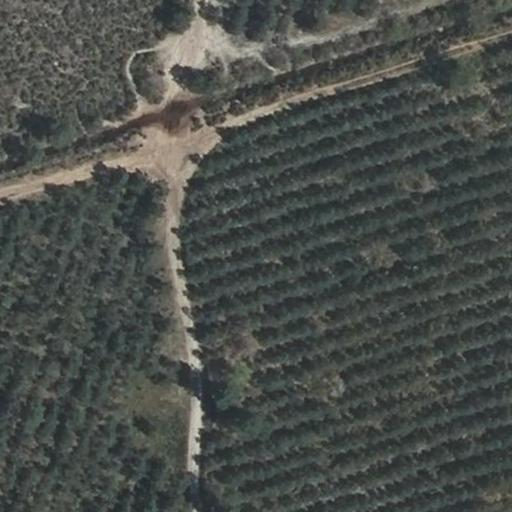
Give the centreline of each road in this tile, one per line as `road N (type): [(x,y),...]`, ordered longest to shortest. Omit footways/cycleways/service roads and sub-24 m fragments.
road 1 (track): [(207,511),(196,485),(207,373),(196,181),(260,115),(511,39)]
road 2 (track): [(196,181),(125,160),(0,200)]
